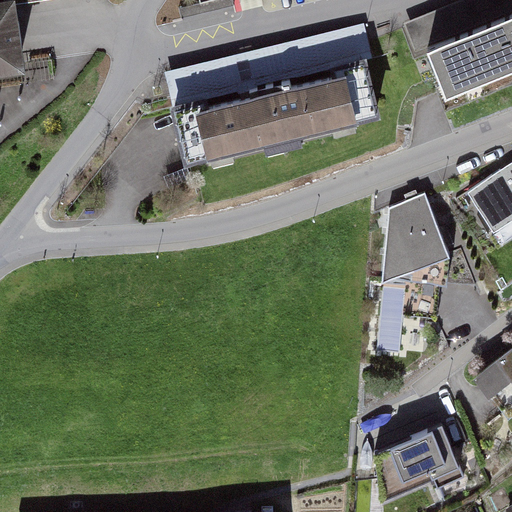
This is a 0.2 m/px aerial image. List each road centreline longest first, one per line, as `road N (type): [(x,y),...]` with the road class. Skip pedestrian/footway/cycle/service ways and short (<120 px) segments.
road 1 (residential): [(5,235),(156,232),(272,214),(511,120)]
road 2 (residential): [(5,235),(108,103),(135,51)]
